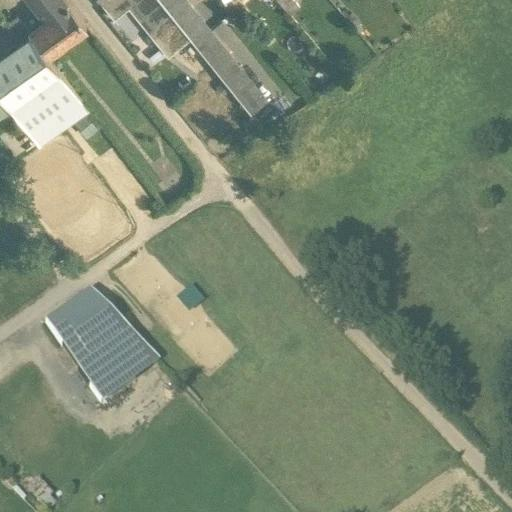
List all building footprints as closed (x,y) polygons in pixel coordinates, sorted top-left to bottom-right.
[(71,12),(61,0),(40,0),(34,5),(50,28),(71,12)] [(132,13),(157,43),(180,25),(159,0),(103,0),(113,11),(109,14),(118,25),(132,13)] [(159,0),(180,25),(195,44),(255,118),(272,104),(187,0),(159,0)] [(301,12),(290,0),(274,0),(292,20),(301,12)] [(50,28),(34,40),(35,41),(51,62),(90,33),(72,11),(71,12),(50,28)] [(180,25),(157,43),(172,62),(195,44),(180,25)] [(26,36),(22,31),(15,37),(25,49),(35,41),(34,40),(29,34),(26,36)] [(0,66),(0,93),(13,111),(62,76),(51,62),(35,41),(25,49),(0,66)] [(13,111),(16,115),(42,152),(93,116),(62,76),(13,111)] [(0,125),(16,115),(13,111),(0,93),(0,125)] [(258,122),(247,129),(257,143),(269,135),(258,122)] [(163,369),(96,299),(49,331),(106,410),(163,369)]
